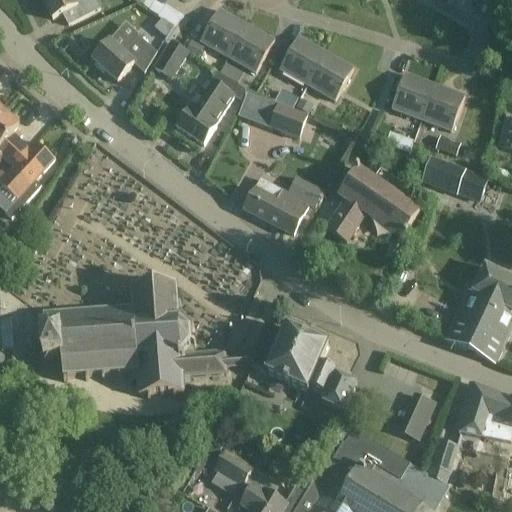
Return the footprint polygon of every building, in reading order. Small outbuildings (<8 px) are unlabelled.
[(41,0),(52,21),(71,12),(77,23),(100,11),(94,0),(41,0)] [(148,10),(154,0),(140,0),(138,4),(148,10)] [(200,44),(228,60),(247,28),(219,12),(200,44)] [(166,28),(155,24),(150,35),(161,39),(166,28)] [(247,28),(228,60),(256,76),(275,43),(247,28)] [(138,39),(123,56),(110,44),(93,63),(118,85),(134,66),(145,75),(157,55),(138,39)] [(188,40),(182,49),(198,59),(203,49),(188,40)] [(280,72),(308,88),(326,55),(298,40),(280,72)] [(172,84),(189,57),(186,55),(172,46),(155,73),(172,84)] [(354,71),(326,55),(308,88),(335,104),(354,71)] [(229,83),(235,72),(225,67),(219,76),(229,83)] [(176,130),(204,148),(216,130),(215,130),(235,99),(241,103),(245,94),(217,75),(211,84),(209,82),(190,111),(189,111),(176,130)] [(392,111),(422,123),(435,87),(405,76),(392,111)] [(465,99),(435,87),(422,123),(452,134),(465,99)] [(283,105),(294,111),(298,104),(287,98),(283,105)] [(262,101),(253,125),(299,142),(308,119),(262,101)] [(297,110),(307,117),(312,108),(302,102),(297,110)] [(0,111),(0,158),(1,157),(13,169),(30,151),(13,136),(20,129),(0,111)] [(511,117),(507,117),(506,122),(504,121),(498,152),(511,154),(511,117)] [(397,152),(409,156),(413,145),(402,140),(397,152)] [(440,141),(435,153),(455,160),(460,148),(440,141)] [(55,162),(36,144),(30,151),(13,169),(0,183),(0,186),(17,202),(25,194),(32,201),(42,189),(35,183),(55,162)] [(422,186),(457,199),(458,198),(480,206),(489,182),(467,174),(431,161),(422,186)] [(400,195),(376,178),(374,181),(358,170),(339,199),(346,203),(326,232),(347,245),(366,217),(399,239),(386,259),(396,266),(409,246),(402,241),(421,213),(398,198),(400,195)] [(324,194),(296,180),(288,196),(261,182),(244,213),(294,237),(309,207),(316,210),(324,194)] [(511,280),(486,268),(473,294),(469,292),(456,318),(457,319),(445,342),(495,366),(511,330),(511,280)] [(227,370),(250,369),(250,367),(248,367),(247,362),(250,362),(249,360),(226,361),(225,355),(195,357),(195,349),(196,346),(192,345),(191,334),(194,332),(193,329),(190,331),(181,323),(182,320),(178,319),(176,286),(131,289),(132,308),(43,315),(44,335),(34,329),(30,336),(43,342),(44,357),(32,365),(37,372),(49,361),(65,361),(66,365),(63,366),(64,384),(130,379),(130,383),(138,383),(139,398),(184,395),(184,388),(192,387),(191,380),(227,377),(227,370)] [(322,406),(344,416),(357,386),(335,376),(337,373),(321,366),(329,348),(287,329),(283,336),(266,329),(252,360),(249,360),(250,362),(247,362),(248,367),(250,367),(250,369),(308,394),(310,390),(326,397),(322,406)] [(511,400),(471,385),(455,434),(511,445),(511,441),(511,400)] [(412,391),(400,436),(425,443),(437,398),(412,391)] [(436,511),(451,490),(354,432),(345,446),(343,445),(325,475),(321,472),(296,511),(436,511)] [(460,449),(437,443),(429,471),(452,478),(460,449)] [(254,471),(226,454),(214,473),(242,490),(254,471)] [(306,494),(312,484),(290,471),(284,482),(306,494)] [(264,492),(254,486),(241,506),(249,511),(283,511),(284,511),(295,511),(306,496),(296,489),(286,505),(265,491),(264,492)]
